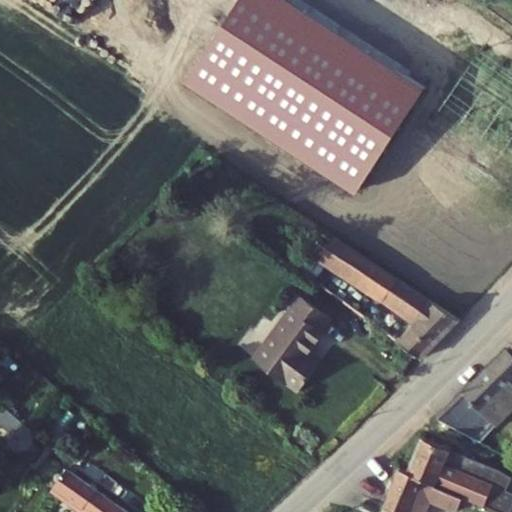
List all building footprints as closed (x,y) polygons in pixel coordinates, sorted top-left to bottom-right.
[(363,0),(351,18),(511,131),(511,35),(462,0),(363,0)] [(511,131),(351,18),(323,58),(505,186),(511,175),(511,131)] [(364,261),(354,275),(383,295),(394,280),(364,261)] [(414,320),(395,341),(415,356),(452,318),(394,280),(383,295),(382,298),(414,320)] [(291,308),(269,339),(314,371),(321,361),(311,354),(325,333),(322,330),(327,323),(305,307),(309,301),(295,291),(286,304),(291,308)] [(331,317),(309,301),(305,307),(327,323),(331,317)] [(511,338),(445,409),(492,434),(511,411),(511,338)] [(273,349),(262,365),(285,382),(286,380),(299,390),(314,371),(269,339),(266,343),(273,349)] [(266,343),(254,360),(262,365),(273,349),(266,343)] [(2,390),(0,392),(0,398),(28,418),(32,412),(2,390)] [(0,398),(0,405),(24,424),(28,418),(0,398)] [(435,428),(419,464),(473,490),(504,505),(511,489),(511,480),(457,453),(463,441),(435,428)] [(167,511),(165,509),(162,511),(160,511),(79,454),(66,473),(111,505),(106,511),(167,511)] [(411,461),(395,499),(416,509),(418,504),(435,511),(441,494),(467,505),(473,490),(419,464),(411,461)]
